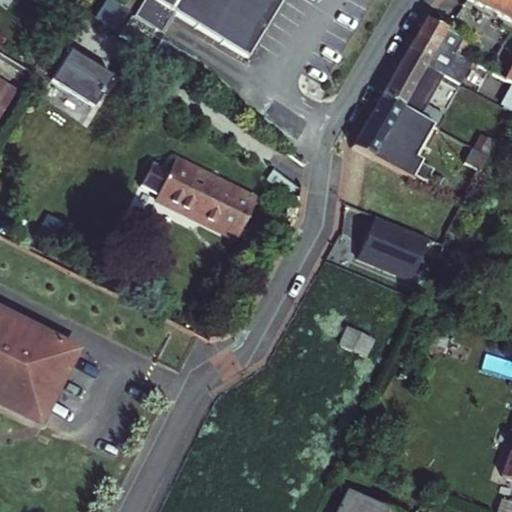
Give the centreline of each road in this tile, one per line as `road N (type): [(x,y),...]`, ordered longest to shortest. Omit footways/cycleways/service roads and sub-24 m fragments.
road 1 (residential): [(197,387),(258,334),(314,223),(332,125),(407,0)]
road 2 (residential): [(197,387),(0,293)]
road 3 (residential): [(132,511),(197,387)]
